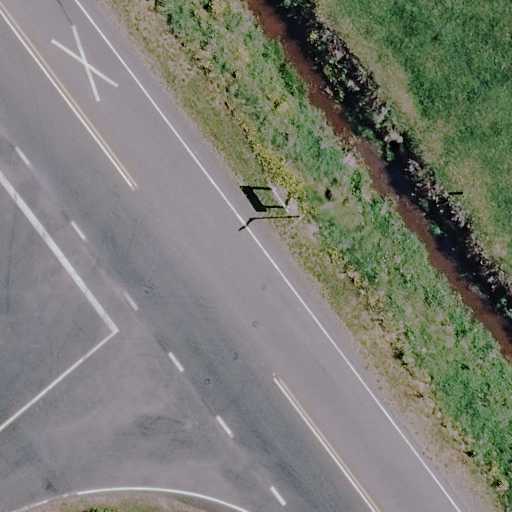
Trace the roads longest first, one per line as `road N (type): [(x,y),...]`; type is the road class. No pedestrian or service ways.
road 1 (primary): [(0,4),(193,264)]
road 2 (primary): [(193,264),(379,511)]
road 3 (residential): [(193,264),(0,426)]
